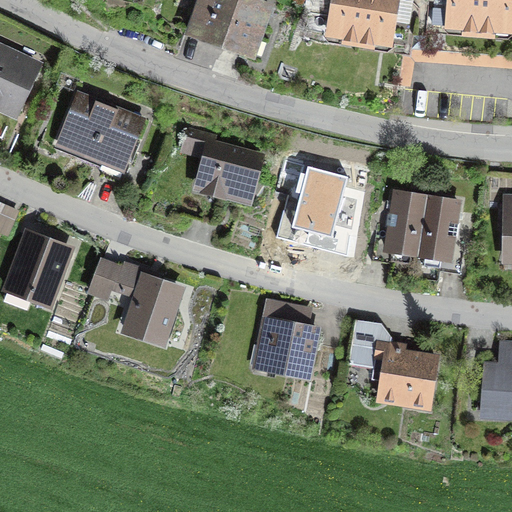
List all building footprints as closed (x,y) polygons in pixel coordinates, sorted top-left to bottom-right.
[(201,0),(190,34),(244,53),(250,37),(258,40),(270,6),(251,0),(201,0)] [(341,39),(358,42),(365,0),(334,0),(329,33),(342,35),(341,39)] [(395,0),(365,0),(358,42),(376,45),(376,41),(389,43),(396,0),(395,0)] [(461,30),(478,31),(480,0),(450,0),(450,11),(434,10),(433,24),(461,26),(461,30)] [(480,0),(478,31),(496,33),(496,29),(509,30),(510,0),(480,0)] [(36,65),(0,48),(0,107),(14,114),(36,65)] [(511,57),(412,51),(411,62),(413,62),(511,69),(511,57)] [(402,73),(412,75),(413,62),(411,62),(403,61),(402,73)] [(412,75),(402,73),(400,86),(410,87),(412,75)] [(143,119),(78,94),(60,140),(107,159),(101,175),(118,182),(143,119)] [(181,150),(200,153),(203,138),(184,135),(181,150)] [(222,192),(248,199),(259,156),(211,143),(192,214),(215,219),(222,192)] [(348,178),(308,167),(292,227),(331,238),(348,178)] [(427,197),(396,193),(392,213),(387,212),(385,227),(390,227),(386,249),(418,254),(427,197)] [(418,254),(449,259),(452,237),(457,238),(459,223),(455,222),(458,202),(427,197),(418,254)] [(4,207),(0,214),(0,229),(8,234),(18,213),(4,207)] [(33,292),(50,299),(68,250),(27,235),(7,289),(8,290),(4,301),(27,309),(33,292)] [(115,268),(101,263),(91,291),(105,296),(115,268)] [(128,326),(164,338),(179,290),(125,272),(118,291),(137,297),(128,326)] [(264,368),(307,376),(316,329),(297,325),(300,310),(267,304),(264,320),(273,322),(264,368)] [(379,398),(428,406),(436,358),(400,352),(400,349),(395,348),(393,361),(376,358),(377,349),(351,345),(348,364),(373,368),(371,379),(382,381),(379,398)] [(511,367),(485,366),(482,414),(511,416),(511,367)]
